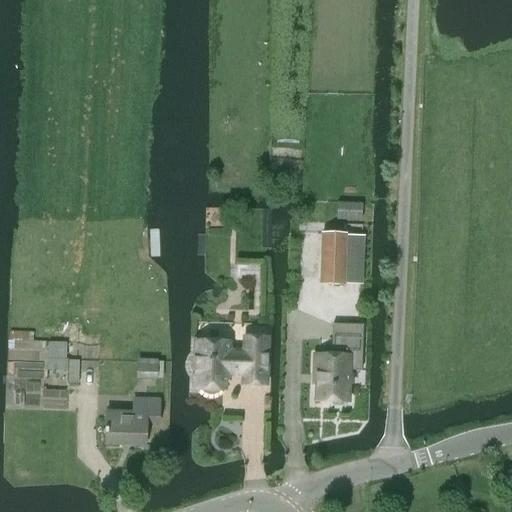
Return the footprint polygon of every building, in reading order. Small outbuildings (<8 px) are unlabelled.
[(361,205),(337,204),(336,220),(360,222),(361,205)] [(322,234),(320,285),(344,285),(345,235),(322,234)] [(314,358),(314,371),(317,371),(316,402),(331,402),(334,405),(341,406),(344,403),(348,403),(349,371),(361,371),(362,342),(359,342),(359,326),(332,325),(332,342),(335,342),(334,356),(317,356),(317,358),(314,358)] [(9,332),(8,350),(47,350),(48,343),(64,344),(65,334),(9,332)] [(191,372),(194,376),(194,390),(200,390),(204,394),(208,396),(213,396),(217,394),(220,391),(223,391),(224,377),(227,377),(227,374),(243,375),(243,386),(265,386),(267,338),(244,338),(244,355),(228,354),(228,343),(195,342),(195,356),(191,359),(190,363),(190,368),(191,372)] [(68,361),(67,384),(78,385),(78,361),(68,361)] [(137,364),(137,378),(154,379),(157,379),(158,363),(155,362),(137,362),(137,364)] [(133,414),(106,413),(105,428),(104,428),(103,435),(105,435),(104,445),(145,446),(146,423),(158,424),(159,401),(133,401),(133,414)]
